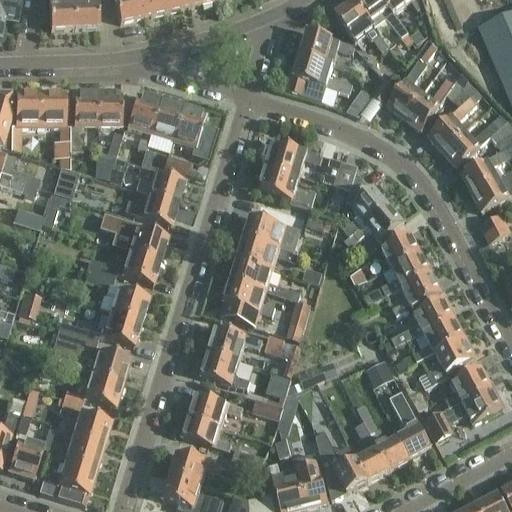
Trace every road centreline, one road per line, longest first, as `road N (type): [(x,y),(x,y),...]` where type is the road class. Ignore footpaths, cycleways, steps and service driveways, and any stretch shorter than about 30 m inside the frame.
road 1 (residential): [(117,511),(252,101)]
road 2 (residential): [(252,101),(383,150),(411,174),(435,203),(511,350)]
road 3 (residential): [(0,70),(109,65),(193,50),(271,23)]
road 4 (residential): [(511,450),(395,511)]
